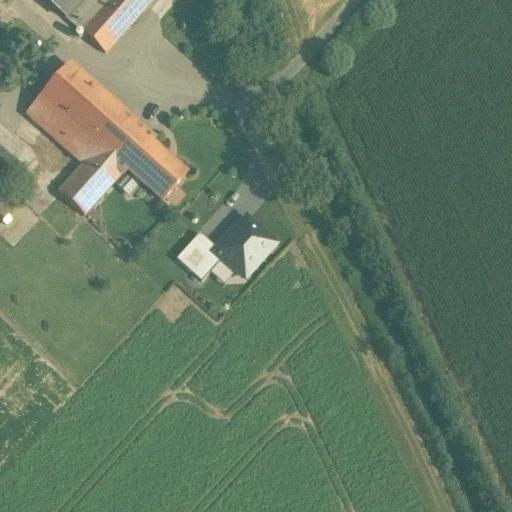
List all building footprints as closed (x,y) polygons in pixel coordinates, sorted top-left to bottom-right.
[(43,0),(66,20),(84,0),(43,0)] [(87,0),(68,22),(105,55),(154,0),(87,0)] [(155,144),(70,68),(27,117),(85,168),(59,196),(84,218),(113,186),(114,186),(123,176),(124,177),(125,178),(128,174),(152,147),(155,144)] [(33,162),(0,132),(0,175),(11,185),(33,162)] [(152,147),(128,174),(142,187),(162,204),(186,178),(152,147)] [(128,174),(125,178),(124,177),(115,187),(130,200),(142,187),(128,174)]
